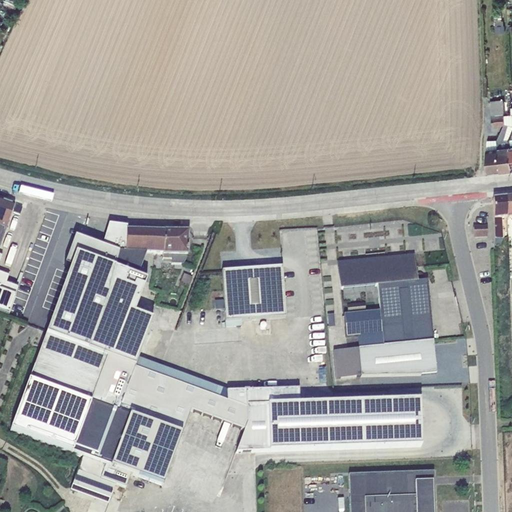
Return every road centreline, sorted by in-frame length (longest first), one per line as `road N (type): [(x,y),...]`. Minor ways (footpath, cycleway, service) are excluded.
road 1 (unknown): [(218,355),(315,389),(405,395),(433,416),(434,432),(418,445),(261,459),(250,511)]
road 2 (tertiary): [(0,179),(50,193),(200,210),(455,190)]
road 3 (unclassified): [(490,511),(480,321),(455,190)]
road 4 (unknown): [(233,209),(251,242),(289,264),(297,280),(281,318),(218,355)]
road 5 (unknown): [(72,196),(21,329)]
